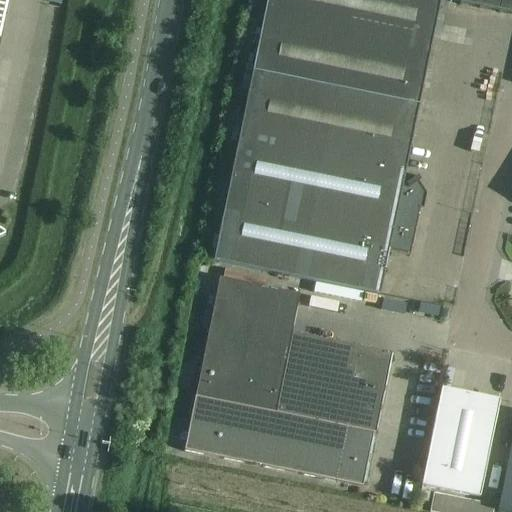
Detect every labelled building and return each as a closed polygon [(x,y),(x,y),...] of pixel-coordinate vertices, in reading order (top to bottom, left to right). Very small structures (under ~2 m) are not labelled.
[(0,0),(0,37),(8,0),(0,0)] [(438,0),(265,0),(212,263),(378,297),(388,251),(409,255),(419,204),(415,199),(419,182),(416,178),(404,186),(401,185),(438,0)] [(511,0),(438,0),(511,14),(511,0)] [(374,436),(390,356),(290,336),(298,297),(218,281),(183,453),(361,489),(372,436),(374,436)] [(478,499),(498,402),(440,390),(420,487),(478,499)] [(511,511),(511,437),(496,511),(511,511)] [(421,490),(418,502),(427,504),(429,491),(421,490)] [(434,496),(430,511),(491,511),(493,508),(434,496)]
